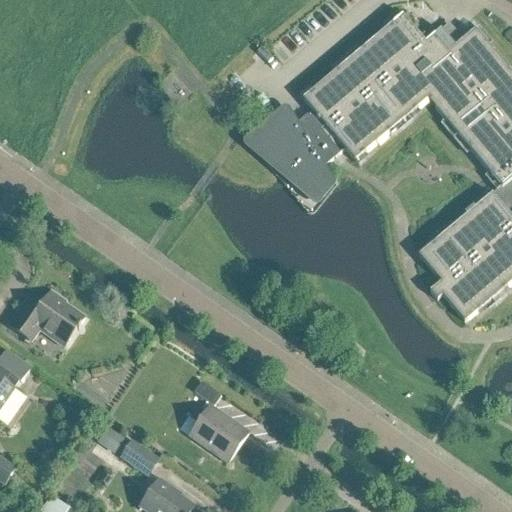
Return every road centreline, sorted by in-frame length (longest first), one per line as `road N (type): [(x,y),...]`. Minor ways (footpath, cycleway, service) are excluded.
road 1 (residential): [(346,414),(22,184)]
road 2 (residential): [(492,511),(346,414)]
road 3 (residential): [(276,511),(346,414)]
